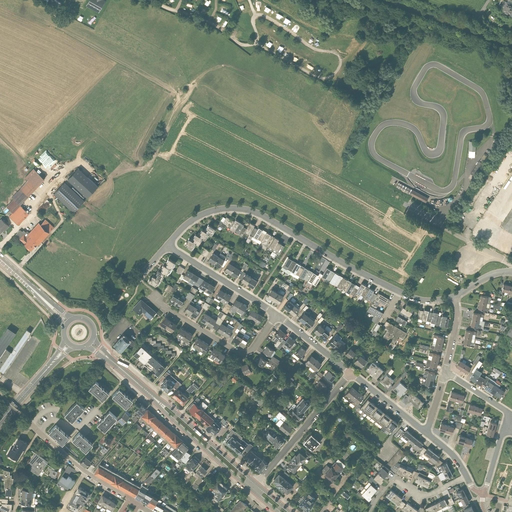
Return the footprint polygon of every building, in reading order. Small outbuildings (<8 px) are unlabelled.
[(90,0),(86,7),(99,14),(106,2),(103,1),(102,0),(90,0)] [(511,0),(501,0),(501,1),(504,3),(502,6),(505,7),(505,8),(507,9),(508,8),(510,9),(510,10),(510,11),(511,11),(511,12),(511,11),(511,0)] [(482,163),(479,161),(471,174),(474,176),(482,163)] [(13,213),(20,205),(45,179),(33,169),(25,177),(28,180),(12,198),(13,199),(6,207),(13,213)] [(87,198),(97,187),(78,169),(67,180),(87,198)] [(398,182),(396,187),(408,193),(410,189),(398,182)] [(74,212),(84,201),(65,183),(54,194),(74,212)] [(413,190),(410,194),(425,202),(428,198),(413,190)] [(29,214),(20,205),(13,213),(9,216),(19,225),(29,214)] [(226,226),(234,231),(239,222),(235,219),(234,221),(226,217),(223,223),(227,225),(226,226)] [(0,233),(4,229),(5,231),(10,226),(2,218),(0,220),(0,233)] [(36,247),(39,243),(49,232),(54,227),(46,219),(41,224),(39,223),(26,236),(20,230),(17,233),(15,235),(20,239),(24,243),(31,250),(35,246),(36,247)] [(242,236),(245,232),(244,231),(246,229),(242,226),(244,224),(239,222),(234,231),(242,236)] [(251,240),(253,236),(257,229),(253,227),(254,225),(250,222),(246,229),(244,231),(245,232),(250,234),(248,238),(246,241),(249,243),(251,240)] [(208,229),(206,231),(209,233),(211,235),(212,232),(215,228),(209,224),(206,228),(208,229)] [(257,229),(253,236),(261,241),(265,234),(261,232),(262,230),(258,227),(257,229)] [(209,233),(206,231),(202,229),(200,233),(201,234),(200,236),(202,238),(205,239),(209,233)] [(268,248),(269,246),(273,239),(269,237),(271,234),(266,232),(265,234),(261,241),(265,243),(263,245),(268,248)] [(195,238),(193,241),(196,243),(198,244),(202,238),(200,236),(196,234),(193,237),(195,238)] [(279,239),(275,237),(273,239),(268,248),(279,255),(284,247),(281,245),(282,244),(277,241),(279,239)] [(196,243),(193,241),(189,238),(187,242),(188,243),(186,246),(192,249),(196,243)] [(218,256),(214,263),(220,267),(225,258),(228,259),(231,254),(229,252),(226,257),(220,253),(218,256)] [(208,260),(214,263),(218,256),(213,253),(208,260)] [(283,266),(287,269),(291,271),(295,264),(291,262),(292,260),(288,257),(283,266)] [(168,263),(166,265),(170,268),(171,269),(173,266),(175,262),(169,258),(166,262),(168,263)] [(297,279),(299,276),(303,269),(299,267),(301,264),(296,262),(295,264),(291,271),(289,274),(297,279)] [(225,270),(231,273),(235,267),(229,263),(225,270)] [(162,268),(161,271),(165,274),(165,273),(166,274),(170,268),(166,265),(163,264),(161,268),(162,268)] [(231,273),(236,277),(241,270),(235,267),(231,273)] [(299,276),(307,281),(311,274),(307,271),(309,269),(304,267),(303,269),(299,276)] [(321,277),(325,279),(324,282),(328,285),(329,281),(333,274),(330,272),(331,270),(327,267),(321,277)] [(156,277),(160,279),(161,280),(165,274),(161,271),(158,269),(156,273),(157,274),(156,277)] [(183,277),(189,280),(193,273),(188,270),(183,277)] [(311,274),(307,281),(316,285),(320,279),(316,276),(317,274),(313,272),(311,274)] [(329,281),(337,286),(342,279),(338,277),(339,275),(335,272),(333,274),(329,281)] [(193,273),(189,280),(194,284),(198,276),(193,273)] [(245,273),(241,280),(247,284),(251,277),(245,273)] [(160,279),(156,277),(153,275),(151,279),(150,278),(148,281),(156,286),(158,281),(160,279)] [(251,277),(247,284),(252,287),(257,280),(251,277)] [(343,277),(342,279),(337,286),(346,291),(350,284),(346,282),(347,279),(343,277)] [(209,283),(204,280),(199,287),(205,290),(209,283)] [(354,296),(356,292),(358,289),(354,286),(355,284),(351,282),(350,284),(346,291),(354,296)] [(205,290),(203,292),(209,295),(214,286),(209,283),(205,290)] [(363,296),(364,297),(368,290),(364,288),(366,285),(361,283),(358,289),(356,292),(363,296)] [(503,284),(501,294),(504,295),(505,291),(509,292),(510,285),(503,284)] [(364,297),(372,302),(376,295),(373,292),(374,290),(370,288),(368,290),(364,297)] [(277,292),(271,289),(267,296),(273,299),(277,292)] [(215,297),(221,300),(225,293),(220,290),(215,297)] [(277,292),(273,299),(279,303),(283,296),(277,292)] [(169,300),(174,304),(179,297),(173,293),(169,300)] [(226,303),(230,296),(225,293),(221,300),(226,303)] [(372,302),(370,306),(376,309),(380,302),(383,304),(387,306),(391,300),(378,293),(376,295),(372,302)] [(479,302),(487,303),(490,304),(491,297),(481,295),(479,302)] [(174,304),(180,307),(184,300),(179,297),(174,304)] [(231,307),(237,310),(241,303),(236,299),(231,307)] [(150,318),(152,316),(155,312),(141,300),(133,308),(137,312),(140,315),(143,312),(150,318)] [(289,300),(284,306),(289,311),(294,304),(289,300)] [(487,303),(479,302),(478,308),(488,310),(489,308),(490,304),(487,303)] [(185,310),(190,314),(195,306),(189,303),(185,310)] [(241,303),(237,310),(242,313),(246,306),(241,303)] [(294,304),(289,311),(294,315),(299,309),(294,304)] [(400,311),(402,312),(409,316),(412,312),(410,311),(412,307),(407,304),(404,308),(403,307),(400,311)] [(200,310),(195,306),(190,314),(196,317),(200,310)] [(374,315),(371,320),(373,321),(377,324),(383,313),(379,311),(376,309),(370,306),(367,311),(374,315)] [(251,323),(253,320),(257,313),(252,309),(246,318),(247,319),(246,320),(251,323)] [(423,311),(419,310),(417,318),(426,321),(428,312),(429,310),(424,309),(423,311)] [(426,321),(435,323),(437,316),(438,312),(433,311),(433,313),(428,312),(426,321)] [(304,312),(299,319),(304,323),(309,317),(304,312)] [(398,315),(395,319),(404,325),(409,316),(402,312),(401,313),(402,314),(400,317),(398,315)] [(205,313),(201,320),(206,324),(211,316),(205,313)] [(262,316),(257,313),(253,320),(258,323),(262,316)] [(442,317),(437,316),(435,323),(435,324),(447,327),(449,319),(446,318),(447,316),(442,315),(442,317)] [(211,316),(206,324),(212,327),(216,320),(211,316)] [(161,324),(166,328),(171,321),(165,317),(161,324)] [(309,317),(304,323),(309,327),(314,321),(309,317)] [(471,326),(481,328),(481,325),(478,324),(479,320),(472,319),(471,326)] [(176,324),(171,321),(166,328),(172,332),(176,324)] [(396,327),(386,321),(383,327),(388,330),(383,337),(389,340),(396,327)] [(222,333),(227,326),(221,323),(217,330),(222,333)] [(319,324),(314,331),(319,335),(324,329),(319,324)] [(227,326),(222,333),(228,337),(232,330),(227,326)] [(396,327),(389,340),(390,341),(387,346),(392,349),(396,343),(394,343),(398,336),(403,339),(407,333),(396,327)] [(177,335),(182,339),(187,331),(181,328),(177,335)] [(279,328),(274,335),(279,339),(284,333),(279,328)] [(324,329),(319,335),(324,339),(329,333),(324,329)] [(0,373),(12,355),(24,338),(26,335),(27,333),(24,330),(8,353),(2,349),(12,335),(4,330),(0,335),(0,373)] [(466,330),(464,337),(475,339),(476,332),(466,330)] [(187,331),(182,339),(180,341),(185,345),(187,342),(188,342),(192,335),(187,331)] [(237,333),(233,340),(238,343),(243,336),(237,333)] [(329,343),(334,347),(339,341),(341,337),(336,333),(334,336),(329,343)] [(114,345),(121,351),(124,347),(131,341),(127,337),(124,334),(114,345)] [(442,344),(444,337),(433,335),(433,337),(436,338),(435,342),(442,344)] [(243,336),(238,343),(244,347),(248,340),(243,336)] [(294,340),(289,336),(284,343),(289,347),(294,340)] [(464,337),(463,343),(473,345),(475,339),(464,337)] [(203,341),(198,338),(193,346),(199,349),(203,341)] [(204,352),(209,345),(203,341),(199,349),(204,352)] [(344,345),(339,341),(334,347),(339,351),(344,345)] [(440,350),(442,344),(435,342),(434,346),(431,345),(430,348),(440,350)] [(133,354),(137,357),(145,348),(141,345),(133,354)] [(263,351),(270,356),(273,350),(267,346),(263,351)] [(306,351),(301,346),(295,353),(300,358),(306,351)] [(137,357),(140,360),(148,351),(145,348),(137,357)] [(209,355),(207,358),(212,361),(214,360),(213,360),(214,359),(219,351),(214,348),(209,355)] [(350,348),(345,354),(351,358),(356,352),(350,348)] [(148,351),(140,360),(144,363),(151,354),(148,351)] [(225,355),(219,351),(214,359),(213,360),(214,360),(215,359),(220,362),(225,355)] [(432,356),(431,360),(438,362),(439,355),(429,352),(428,355),(432,356)] [(147,367),(147,366),(155,357),(151,354),(144,363),(143,363),(147,367)] [(306,362),(311,366),(316,360),(311,355),(306,362)] [(360,355),(355,361),(361,366),(366,360),(360,355)] [(266,361),(260,356),(256,362),(263,366),(266,361)] [(270,359),(278,365),(281,361),(273,356),(272,357),(270,359)] [(147,366),(150,369),(158,360),(155,357),(147,366)] [(278,365),(270,359),(268,362),(275,366),(274,368),(276,369),(278,365)] [(428,359),(426,366),(436,368),(438,362),(431,360),(428,359)] [(150,369),(154,372),(162,364),(158,360),(150,369)] [(316,360),(311,366),(316,370),(321,364),(316,360)] [(459,360),(456,366),(461,369),(465,364),(459,360)] [(247,363),(241,365),(244,373),(250,370),(247,363)] [(371,363),(365,370),(372,375),(372,376),(376,379),(383,370),(379,367),(377,369),(371,363)] [(468,366),(465,364),(461,369),(467,373),(473,364),(471,363),(468,366)] [(162,364),(154,372),(154,373),(157,376),(165,367),(162,364)] [(474,368),(470,373),(472,374),(470,378),(475,381),(479,375),(480,374),(482,371),(477,368),(479,366),(477,364),(475,367),(477,368),(476,369),(474,368)] [(223,370),(217,376),(222,381),(228,374),(223,370)] [(324,375),(331,381),(335,376),(329,370),(324,375)] [(426,378),(433,380),(435,373),(425,370),(424,373),(427,374),(426,378)] [(163,380),(163,381),(162,382),(163,383),(161,385),(161,386),(161,387),(163,389),(164,388),(168,391),(172,386),(177,390),(177,389),(181,384),(167,371),(163,375),(166,378),(164,380),(163,380)] [(382,383),(388,387),(390,389),(392,387),(390,385),(394,380),(386,374),(384,377),(385,378),(382,383)] [(483,385),(485,382),(488,377),(486,375),(485,377),(480,374),(479,375),(475,381),(480,384),(481,383),(483,385)] [(484,387),(489,390),(495,381),(490,378),(488,377),(485,382),(487,384),(484,387)] [(426,388),(431,389),(433,380),(426,378),(425,382),(422,381),(421,384),(426,385),(426,388)] [(285,382),(288,383),(282,390),(286,393),(294,384),(288,379),(285,382)] [(96,381),(89,388),(102,401),(109,393),(103,388),(104,387),(102,385),(101,386),(96,381)] [(322,392),(327,386),(320,381),(315,386),(322,392)] [(489,390),(494,394),(498,388),(500,385),(495,382),(495,381),(489,390)] [(400,382),(393,390),(400,396),(407,388),(400,382)] [(191,394),(195,388),(191,384),(186,389),(191,394)] [(346,394),(344,397),(355,406),(352,409),(355,411),(360,405),(358,403),(363,396),(357,391),(352,387),(346,394)] [(127,394),(126,393),(125,393),(119,388),(112,396),(126,408),(133,400),(127,395),(127,394)] [(503,391),(498,388),(494,394),(500,397),(502,394),(504,395),(507,390),(505,388),(503,391)] [(177,390),(172,395),(173,395),(173,396),(174,397),(175,397),(177,399),(182,393),(177,389),(177,390)] [(252,395),(250,398),(260,406),(264,401),(265,400),(264,399),(263,400),(258,396),(259,395),(257,392),(256,391),(255,391),(252,395)] [(408,401),(418,409),(420,407),(421,407),(420,406),(423,403),(420,400),(420,399),(411,392),(408,396),(406,394),(401,400),(406,404),(408,401)] [(452,399),(456,400),(458,394),(451,392),(445,411),(452,413),(453,409),(449,408),(452,399)] [(182,393),(177,399),(180,402),(180,403),(181,404),(183,404),(188,398),(182,393)] [(458,394),(456,400),(460,401),(458,405),(461,406),(464,396),(458,394)] [(197,397),(188,408),(193,412),(202,401),(201,402),(199,400),(199,399),(197,397)] [(306,400),(303,398),(296,406),(304,412),(308,407),(310,404),(309,403),(309,402),(309,401),(309,400),(308,400),(307,400),(306,400)] [(26,407),(29,410),(30,411),(34,407),(38,404),(36,403),(32,399),(32,400),(26,407)] [(372,403),(368,399),(360,409),(368,415),(375,405),(372,403)] [(78,416),(80,415),(80,414),(79,414),(85,408),(77,401),(65,415),(72,422),(78,416)] [(202,401),(193,412),(195,414),(195,415),(196,416),(197,416),(198,417),(203,410),(201,408),(205,403),(202,401)] [(141,404),(135,411),(138,413),(133,419),(132,418),(132,419),(135,422),(147,409),(141,404)] [(299,419),(300,419),(301,419),(302,419),(302,418),(302,417),(302,416),(302,415),(304,412),(296,406),(294,404),(288,410),(291,413),(291,414),(297,419),(298,420),(299,419)] [(476,406),(469,404),(466,414),(469,415),(470,411),(474,412),(476,406)] [(382,411),(379,409),(375,405),(368,415),(375,421),(382,411),(383,411),(382,411)] [(477,417),(479,418),(479,421),(481,421),(483,415),(480,415),(482,408),(476,406),(474,412),(478,414),(477,417)] [(206,413),(203,410),(198,417),(198,418),(199,419),(201,419),(202,421),(208,414),(208,415),(212,410),(210,408),(206,413)] [(151,413),(150,411),(148,409),(140,418),(143,421),(151,413)] [(103,416),(102,418),(97,424),(105,431),(117,417),(109,411),(104,416),(103,416)] [(287,433),(292,428),(287,424),(290,420),(279,411),(275,417),(279,420),(276,424),(279,427),(287,433)] [(390,417),(387,415),(382,411),(375,421),(382,427),(390,417)] [(122,424),(129,416),(125,412),(115,423),(117,424),(119,422),(122,424)] [(208,414),(202,421),(208,425),(212,420),(213,420),(217,415),(215,412),(213,415),(214,416),(213,417),(212,416),(211,417),(208,415),(208,414)] [(155,416),(151,413),(143,421),(147,424),(155,416)] [(155,416),(147,424),(147,425),(147,424),(150,427),(158,419),(154,416),(155,416)] [(397,423),(394,421),(390,417),(382,427),(390,433),(398,423),(397,423)] [(216,423),(213,420),(212,420),(208,425),(206,427),(210,431),(211,430),(215,433),(226,421),(223,418),(218,424),(216,422),(216,423)] [(488,426),(495,428),(496,423),(497,420),(491,418),(488,426)] [(161,422),(158,419),(150,427),(154,430),(161,422)] [(165,425),(161,422),(154,430),(157,433),(165,425)] [(439,429),(445,431),(447,425),(441,423),(439,429)] [(54,438),(56,439),(62,444),(69,437),(56,424),(49,432),(55,437),(54,438)] [(168,428),(165,425),(157,433),(161,436),(168,428)] [(447,425),(445,431),(452,433),(454,427),(447,425)] [(488,426),(486,434),(492,436),(495,428),(488,426)] [(171,431),(168,428),(161,436),(164,440),(171,431)] [(402,436),(407,440),(412,435),(406,430),(405,432),(400,428),(395,434),(400,438),(402,436)] [(267,430),(262,436),(272,445),(274,443),(278,446),(280,444),(282,444),(283,443),(282,442),(283,441),(276,435),(274,437),(269,433),(270,432),(267,430)] [(171,431),(164,440),(168,442),(175,434),(171,431)] [(78,445),(79,447),(80,446),(86,452),(93,444),(79,432),(72,439),(78,445)] [(175,434),(168,442),(167,443),(171,446),(179,437),(175,434)] [(309,438),(305,443),(312,449),(318,442),(313,438),(314,437),(311,434),(309,437),(309,438)] [(102,438),(99,441),(104,446),(107,443),(105,441),(106,440),(105,438),(107,437),(105,435),(102,438)] [(233,448),(239,441),(232,435),(226,442),(227,442),(227,443),(229,445),(230,445),(233,448)] [(407,440),(413,444),(417,439),(412,435),(407,440)] [(457,442),(464,444),(466,437),(459,435),(457,442)] [(179,437),(171,446),(174,449),(182,441),(179,437)] [(475,440),(466,437),(464,444),(470,446),(473,447),(475,440)] [(9,455),(17,460),(27,443),(18,438),(12,450),(10,449),(8,454),(9,454),(9,455)] [(239,441),(233,448),(236,450),(236,452),(238,453),(239,453),(240,453),(245,447),(249,450),(250,449),(253,446),(250,444),(248,444),(241,438),(239,441)] [(417,450),(420,452),(424,447),(421,445),(423,444),(417,439),(413,444),(418,449),(417,450)] [(186,449),(188,446),(182,441),(174,449),(171,453),(169,455),(177,461),(178,460),(186,449)] [(422,454),(421,455),(427,460),(429,457),(433,452),(428,447),(426,449),(424,447),(420,452),(422,454)] [(395,454),(400,458),(401,456),(403,454),(405,452),(400,448),(395,454)] [(186,449),(178,460),(177,461),(176,462),(180,465),(182,462),(184,464),(189,457),(188,456),(191,453),(186,449)] [(250,449),(249,450),(244,457),(250,462),(257,453),(254,451),(254,452),(250,449)] [(292,458),(299,465),(306,457),(307,459),(311,454),(306,450),(303,455),(301,453),(300,454),(298,453),(296,456),(295,455),(292,458)] [(433,463),(435,465),(441,460),(438,458),(439,456),(433,452),(429,457),(427,460),(433,464),(433,463)] [(33,465),(30,469),(38,475),(46,463),(43,461),(44,459),(36,453),(31,460),(32,461),(31,463),(33,465)] [(257,453),(250,462),(255,466),(262,458),(259,456),(259,455),(257,453)] [(86,456),(80,462),(85,467),(91,461),(86,456)] [(189,472),(184,477),(182,480),(186,483),(194,472),(192,469),(200,461),(194,456),(184,467),(189,472)] [(268,464),(262,458),(255,466),(255,467),(259,470),(259,471),(260,472),(261,472),(268,464)] [(299,465),(292,458),(289,461),(291,462),(289,465),(290,466),(289,467),(294,471),(299,465)] [(441,472),(443,472),(443,471),(449,468),(446,462),(444,463),(441,460),(435,465),(437,466),(438,466),(441,472)] [(327,465),(322,471),(332,480),(332,479),(334,480),(335,478),(334,477),(341,469),(347,474),(350,470),(345,465),(343,467),(336,461),(331,466),(330,468),(327,465)] [(389,469),(395,474),(396,471),(402,474),(405,468),(399,465),(399,467),(394,464),(394,465),(392,467),(387,463),(385,466),(389,469)] [(104,466),(100,464),(99,466),(94,473),(98,476),(104,466)] [(387,472),(389,469),(385,466),(383,464),(381,466),(382,467),(380,470),(386,475),(388,472),(387,472)] [(108,468),(104,466),(98,476),(102,478),(108,468)] [(207,471),(201,466),(199,468),(200,469),(197,472),(202,476),(207,471)] [(147,491),(147,490),(148,488),(146,487),(160,470),(156,467),(155,469),(153,471),(142,484),(140,487),(135,497),(141,500),(146,492),(147,491)] [(11,496),(12,488),(13,478),(11,478),(12,475),(9,475),(10,471),(4,469),(1,468),(1,473),(0,472),(0,475),(0,477),(6,478),(5,487),(6,488),(5,496),(11,496)] [(102,478),(106,480),(112,471),(108,468),(102,478)] [(412,471),(405,468),(402,474),(409,478),(410,475),(413,477),(415,471),(413,470),(412,471)] [(452,475),(449,468),(443,471),(443,472),(446,478),(452,475)] [(116,473),(112,471),(106,480),(110,483),(116,473)] [(415,481),(421,484),(425,475),(419,472),(418,473),(415,471),(413,477),(416,478),(415,481)] [(384,478),(378,472),(373,478),(371,476),(369,478),(376,484),(378,482),(380,484),(383,480),(382,480),(384,478)] [(425,475),(421,484),(427,487),(432,478),(433,477),(436,483),(438,482),(436,476),(435,476),(434,474),(429,472),(427,476),(425,475)] [(110,483),(114,485),(120,475),(116,473),(110,483)] [(286,480),(279,474),(275,479),(276,480),(275,481),(277,483),(276,484),(279,487),(286,480)] [(124,478),(120,475),(114,485),(119,488),(119,487),(124,478)] [(67,479),(63,476),(60,481),(62,482),(63,481),(70,487),(74,481),(68,477),(67,479)] [(128,480),(124,478),(119,487),(122,489),(128,480)] [(371,484),(366,489),(372,494),(377,489),(374,486),(376,484),(369,478),(367,481),(371,484)] [(122,489),(126,492),(132,482),(128,480),(122,489)] [(220,482),(217,480),(212,486),(211,486),(212,486),(208,491),(210,493),(214,489),(216,492),(223,484),(222,484),(222,483),(221,482),(220,482)] [(286,480),(279,487),(283,490),(284,489),(286,491),(287,489),(288,490),(293,485),(286,480)] [(126,492),(130,494),(136,484),(132,482),(126,492)] [(136,484),(130,494),(135,497),(140,487),(136,484)] [(223,495),(228,489),(226,487),(225,486),(224,485),(223,485),(223,484),(216,492),(214,494),(217,497),(216,498),(218,500),(222,496),(223,495)] [(22,489),(22,496),(32,497),(35,498),(36,493),(32,493),(33,487),(26,486),(25,489),(22,489)] [(78,487),(74,494),(78,496),(77,497),(84,501),(85,500),(86,501),(90,494),(84,490),(85,490),(80,487),(78,487)] [(372,494),(366,489),(362,494),(358,491),(356,493),(363,499),(364,497),(369,500),(372,497),(371,496),(372,494)] [(392,499),(396,493),(390,489),(386,495),(392,499)] [(460,498),(466,495),(463,489),(457,492),(460,498)] [(141,500),(147,504),(152,495),(153,494),(147,491),(146,492),(141,500)] [(147,504),(153,507),(155,503),(156,502),(158,499),(160,495),(154,492),(153,494),(152,495),(147,504)] [(306,496),(305,497),(303,496),(299,500),(301,502),(299,504),(304,508),(303,509),(305,511),(307,510),(308,511),(312,505),(311,505),(314,501),(310,498),(312,496),(308,493),(306,495),(306,496)] [(396,505),(399,507),(403,502),(400,500),(402,498),(396,493),(392,499),(397,503),(396,505)] [(78,496),(74,494),(66,508),(73,511),(77,511),(83,503),(84,504),(85,503),(84,502),(84,501),(77,497),(78,496)] [(97,504),(101,507),(106,497),(102,495),(97,504)] [(460,498),(460,499),(463,505),(461,506),(462,509),(468,506),(467,503),(469,502),(466,495),(460,498)] [(25,506),(30,507),(34,507),(34,504),(31,504),(32,497),(22,496),(21,503),(24,503),(24,506),(25,506)] [(111,500),(106,497),(101,507),(106,509),(106,508),(111,500)] [(7,504),(8,499),(0,498),(0,511),(9,511),(10,508),(11,508),(12,504),(7,504)] [(438,501),(441,508),(448,505),(448,506),(451,505),(448,499),(445,500),(444,498),(438,501)] [(111,500),(106,508),(112,511),(116,504),(114,503),(114,502),(111,500)] [(247,506),(241,501),(237,505),(236,504),(229,511),(236,511),(237,510),(239,511),(243,511),(245,509),(247,506)] [(441,508),(438,501),(432,504),(435,511),(437,511),(442,510),(441,508)] [(399,511),(401,509),(404,511),(407,511),(412,506),(407,502),(405,504),(403,502),(399,507),(395,511),(399,511)] [(153,507),(161,511),(163,508),(155,503),(153,507)]
